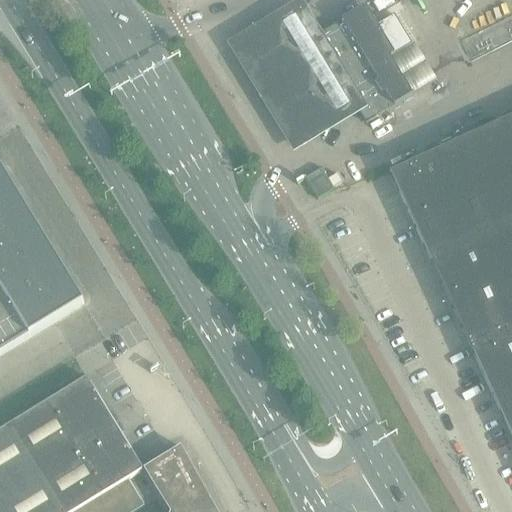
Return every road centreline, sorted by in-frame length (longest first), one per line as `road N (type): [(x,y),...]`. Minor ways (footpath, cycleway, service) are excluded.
road 1 (primary): [(368,446),(92,0)]
road 2 (primary): [(8,0),(270,430)]
